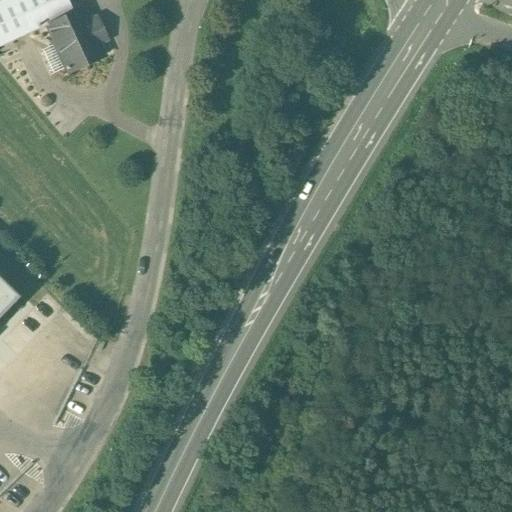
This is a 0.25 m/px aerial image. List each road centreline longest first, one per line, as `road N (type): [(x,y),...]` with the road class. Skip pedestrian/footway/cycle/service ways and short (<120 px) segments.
road 1 (primary): [(151,511),(256,312),(440,0)]
road 2 (residential): [(189,0),(155,237),(128,351),(91,434),(39,511)]
